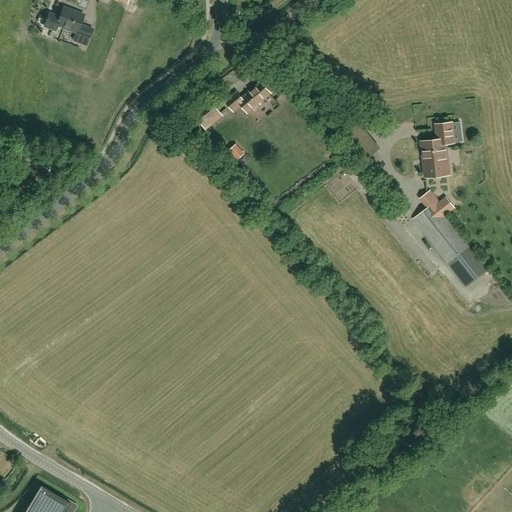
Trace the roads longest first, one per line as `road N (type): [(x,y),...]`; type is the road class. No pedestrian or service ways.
road 1 (unclassified): [(0,249),(103,169),(132,117),(216,39)]
road 2 (tertiary): [(107,500),(0,433)]
road 3 (unclassified): [(216,39),(263,41),(323,0)]
